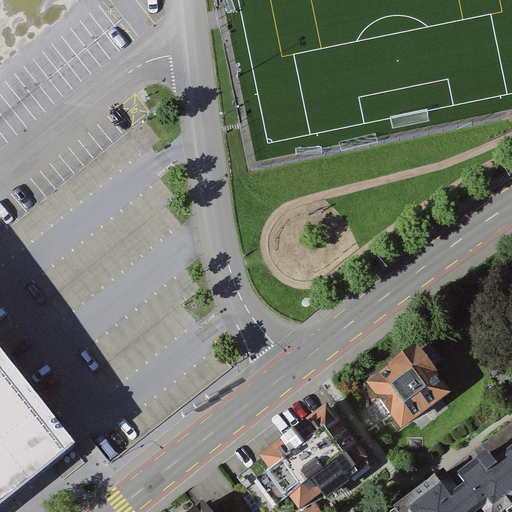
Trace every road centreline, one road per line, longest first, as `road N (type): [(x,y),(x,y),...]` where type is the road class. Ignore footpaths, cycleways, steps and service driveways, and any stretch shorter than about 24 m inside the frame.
road 1 (residential): [(294,369),(246,308),(228,267),(185,0)]
road 2 (tertiary): [(294,369),(511,205)]
road 3 (tertiary): [(115,511),(294,369)]
